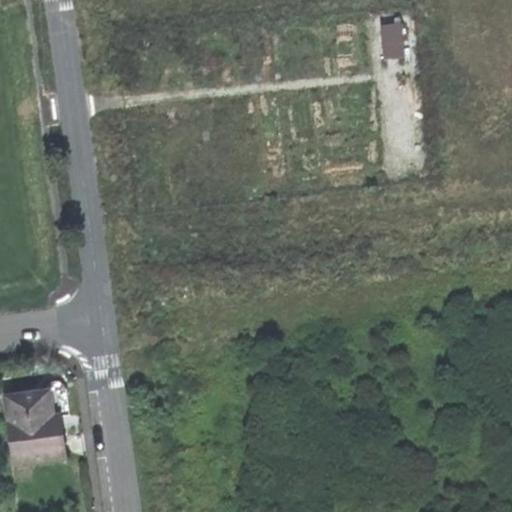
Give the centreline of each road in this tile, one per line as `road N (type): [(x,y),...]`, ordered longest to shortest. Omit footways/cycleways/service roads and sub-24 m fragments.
road 1 (residential): [(62,0),(104,322)]
road 2 (residential): [(104,322),(130,511)]
